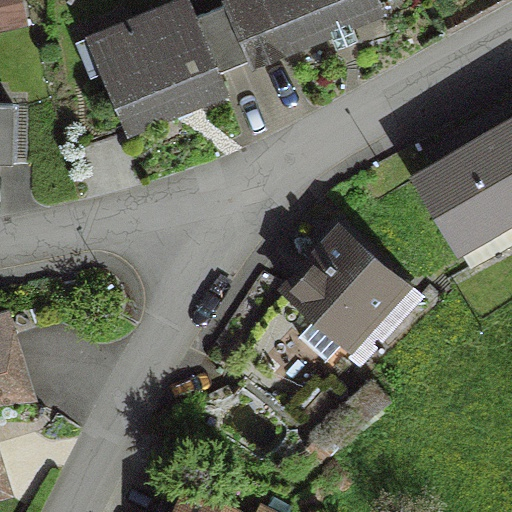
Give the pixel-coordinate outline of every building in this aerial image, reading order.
[(0,0),(0,25),(20,21),(15,0),(0,0)] [(211,73),(244,60),(221,4),(188,18),(181,0),(126,23),(130,33),(89,50),(122,129),(218,90),(211,73)] [(231,0),(221,4),(244,60),(277,47),(278,49),(375,10),(370,0),(231,0)] [(511,120),(411,178),(451,246),(511,209),(511,120)] [(413,299),(336,230),(281,291),(359,360),(367,351),(373,356),(381,346),(376,341),(413,299)] [(334,410),(351,430),(382,402),(365,383),(334,410)] [(255,511),(218,511),(179,492),(169,511),(262,511),(257,509),(255,511)]
